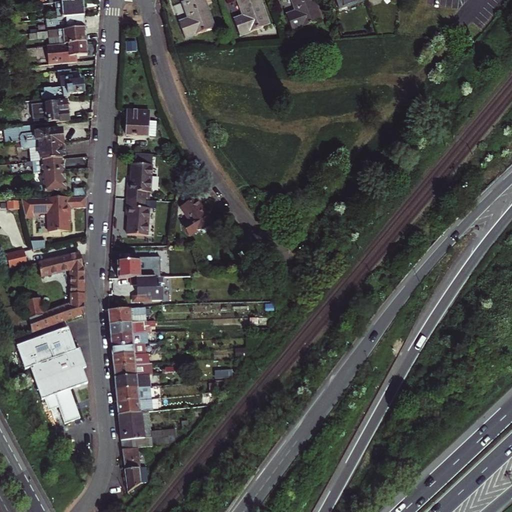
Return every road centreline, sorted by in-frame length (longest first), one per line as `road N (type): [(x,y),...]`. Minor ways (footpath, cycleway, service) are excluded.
road 1 (residential): [(77,511),(101,476),(107,442),(94,263),(113,0)]
road 2 (motorway): [(511,176),(425,267),(243,511)]
road 3 (motorway): [(511,210),(438,310),(324,511)]
road 4 (residential): [(147,0),(161,66),(203,162),(296,265)]
road 5 (trunk): [(511,408),(402,511)]
